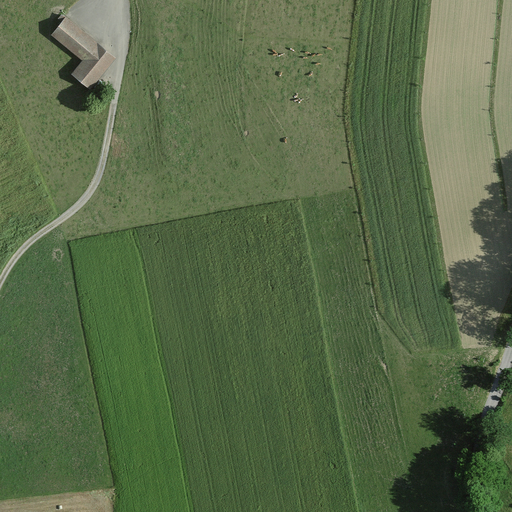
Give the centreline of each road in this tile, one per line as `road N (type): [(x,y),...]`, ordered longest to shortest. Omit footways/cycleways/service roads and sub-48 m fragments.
road 1 (track): [(122,42),(92,190),(29,242),(0,285)]
road 2 (residential): [(470,511),(477,453),(511,347)]
